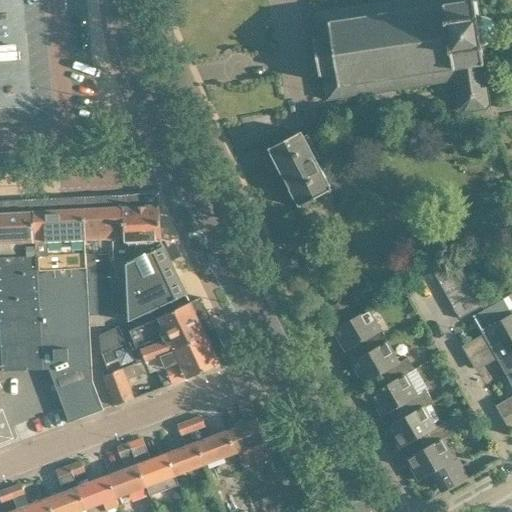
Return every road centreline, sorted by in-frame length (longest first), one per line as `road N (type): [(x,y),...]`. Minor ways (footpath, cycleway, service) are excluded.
road 1 (tertiary): [(282,358),(134,66),(120,0)]
road 2 (residential): [(0,467),(282,358)]
road 3 (residential): [(511,456),(419,286)]
road 4 (tertiary): [(364,511),(282,358)]
